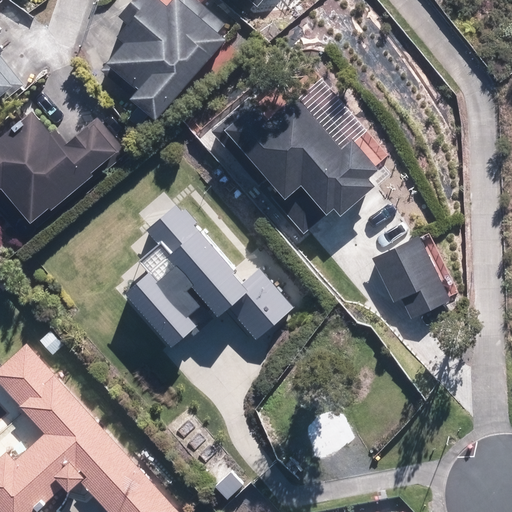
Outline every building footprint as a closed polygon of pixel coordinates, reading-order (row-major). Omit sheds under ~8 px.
[(132,96),(156,117),(225,41),(218,34),(226,25),(198,0),(168,0),(166,3),(162,0),(130,0),(119,13),(127,21),(118,32),(128,41),(109,62),(138,89),(132,96)] [(0,104),(26,85),(2,54),(16,44),(0,23),(0,104)] [(250,99),(213,128),(238,159),(248,151),(289,202),(282,207),(302,232),(336,205),(343,214),(377,187),(369,177),(382,167),(356,135),(340,148),(298,95),(267,120),(250,99)] [(37,108),(0,137),(0,186),(2,184),(31,221),(51,205),(54,209),(128,149),(102,116),(66,145),(37,108)] [(149,267),(127,286),(175,344),(199,323),(192,314),(204,304),(188,285),(191,282),(219,315),(249,290),(252,294),(232,310),(258,340),(296,307),(261,265),(245,279),(179,200),(147,227),(160,242),(142,258),(149,267)] [(421,237),(374,258),(394,300),(404,296),(413,316),(450,299),(421,237)] [(53,325),(37,338),(55,360),(71,347),(53,325)] [(71,491),(81,482),(96,498),(80,511),(103,511),(106,509),(108,511),(177,511),(181,509),(29,343),(0,370),(0,376),(47,428),(15,457),(9,449),(0,457),(0,509),(2,511),(32,511),(64,483),(71,491)]
